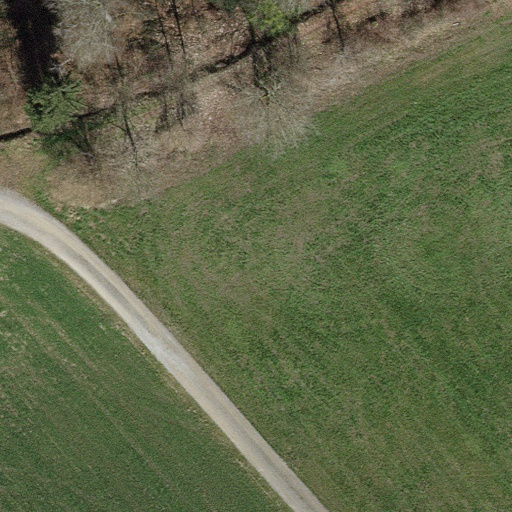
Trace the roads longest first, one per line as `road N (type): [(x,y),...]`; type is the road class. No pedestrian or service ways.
road 1 (track): [(0,199),(287,511)]
road 2 (track): [(0,171),(222,82),(373,0)]
